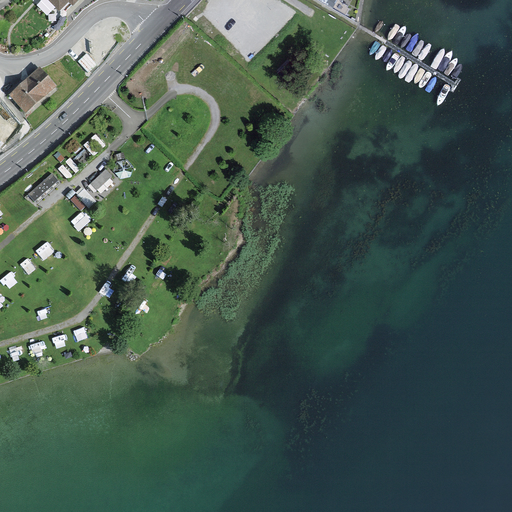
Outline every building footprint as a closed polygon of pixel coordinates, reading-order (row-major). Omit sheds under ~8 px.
[(76,0),(47,0),(57,10),(67,0),(69,0),(73,4),(76,0)] [(56,86),(40,68),(10,95),(26,113),(56,86)] [(105,147),(95,136),(59,167),(69,179),(105,147)] [(106,170),(90,185),(99,196),(116,180),(106,170)] [(61,184),(53,174),(28,195),(36,205),(61,184)] [(70,201),(84,213),(95,201),(81,188),(70,201)] [(79,232),(91,222),(82,212),(71,222),(79,232)] [(48,267),(59,260),(49,242),(38,249),(48,267)] [(124,269),(117,280),(127,286),(134,275),(124,269)]
